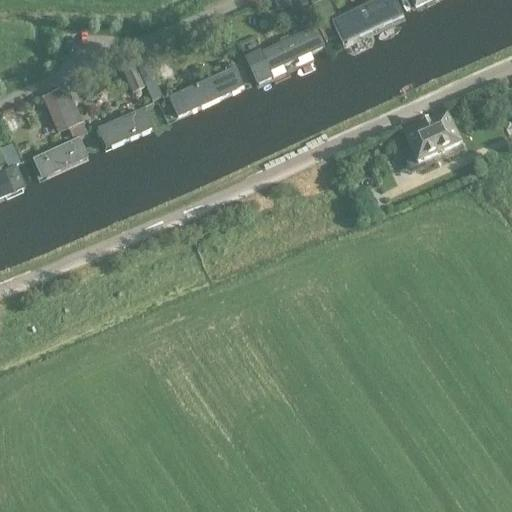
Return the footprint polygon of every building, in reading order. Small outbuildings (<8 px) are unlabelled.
[(282,14),(293,9),(301,25),(315,18),(306,0),(285,0),(277,4),(282,14)] [(334,18),(324,0),(318,0),(311,4),(314,10),(312,11),(316,18),(317,17),(321,24),(317,26),(326,44),(335,40),(326,22),(334,18)] [(404,19),(394,0),(386,0),(333,26),(344,48),(404,19)] [(440,0),(411,0),(416,11),(440,0)] [(326,50),(316,30),(262,55),(271,75),(326,50)] [(134,63),(152,103),(161,99),(157,88),(158,87),(146,58),(134,63)] [(132,96),(143,90),(130,63),(119,68),(132,96)] [(245,89),(236,70),(169,100),(177,119),(245,89)] [(65,89),(50,96),(66,131),(81,125),(65,89)] [(152,132),(143,111),(97,132),(106,152),(152,132)] [(449,115),(403,136),(418,170),(464,149),(449,115)] [(20,130),(15,119),(5,124),(11,134),(20,130)] [(88,163),(79,142),(32,162),(42,183),(88,163)] [(11,148),(0,153),(0,154),(9,172),(15,169),(21,166),(11,148)] [(0,202),(25,191),(15,169),(9,172),(0,176),(0,202)]
